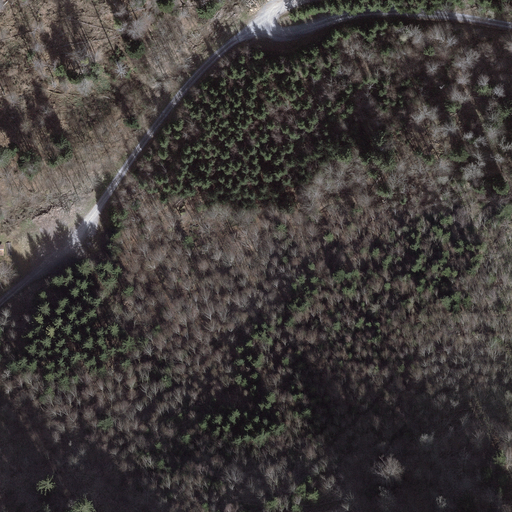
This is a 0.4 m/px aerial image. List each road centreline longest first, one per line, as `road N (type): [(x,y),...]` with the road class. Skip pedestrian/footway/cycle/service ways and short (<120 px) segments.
road 1 (track): [(261,22),(188,83),(71,244),(0,303)]
road 2 (track): [(261,22),(276,35),(368,13),(511,27)]
